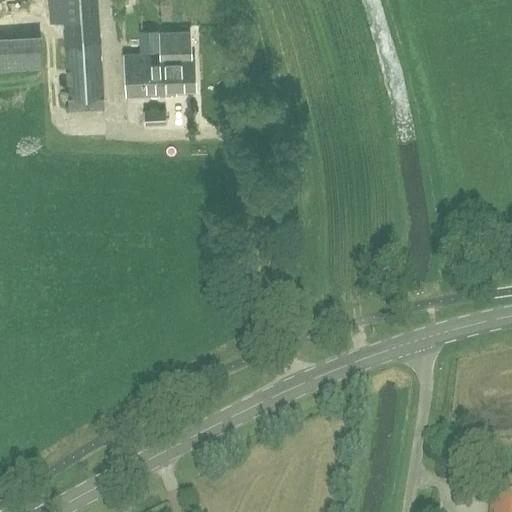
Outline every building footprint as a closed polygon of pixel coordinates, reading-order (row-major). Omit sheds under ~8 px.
[(69,110),(104,108),(97,0),(48,0),(50,20),(64,19),(69,110)] [(158,27),(156,45),(168,47),(170,29),(158,27)] [(0,66),(42,64),(41,33),(0,34),(0,66)] [(163,94),(176,94),(175,90),(194,89),(192,56),(173,56),(173,52),(161,53),(163,94)] [(161,53),(124,54),(127,96),(163,94),(161,53)] [(144,125),(167,124),(166,110),(142,111),(144,125)] [(511,511),(511,481),(492,480),(489,511),(511,511)]
